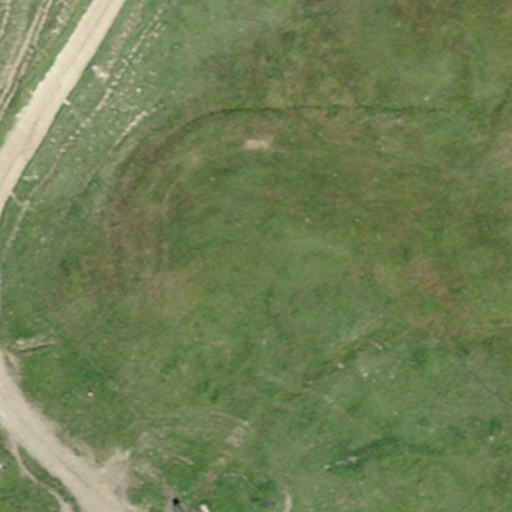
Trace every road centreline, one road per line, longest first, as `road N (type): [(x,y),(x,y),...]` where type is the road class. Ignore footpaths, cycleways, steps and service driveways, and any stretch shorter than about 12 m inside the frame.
road 1 (track): [(112,0),(0,179)]
road 2 (track): [(0,395),(102,511)]
